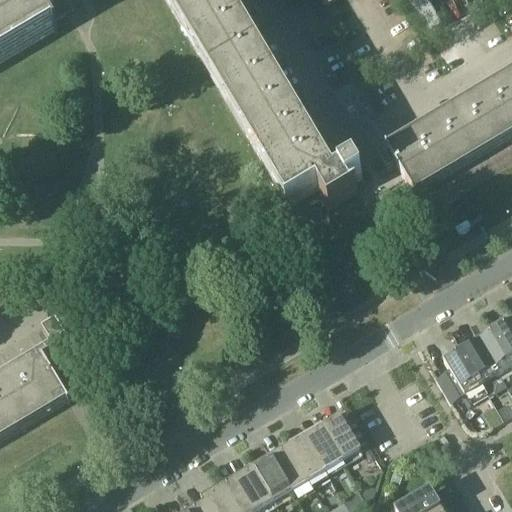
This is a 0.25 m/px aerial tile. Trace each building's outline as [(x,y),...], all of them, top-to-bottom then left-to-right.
[(0,61),(53,30),(56,36),(58,35),(52,25),(67,17),(73,13),(72,11),(65,0),(14,0),(0,8),(0,61)] [(355,169),(331,184),(221,0),(169,0),(293,207),(287,210),(287,212),(319,193),(330,212),(358,195),(354,188),(363,183),(355,169)] [(339,2),(338,0),(319,0),(325,10),(339,2)] [(511,82),(391,155),(387,149),(386,150),(416,201),(417,200),(414,194),(511,135),(511,82)] [(511,324),(497,334),(511,359),(511,324)] [(44,337),(56,357),(69,348),(57,328),(44,337)] [(511,359),(497,334),(480,344),(501,380),(511,373),(511,359)] [(501,380),(480,344),(462,355),(483,390),(501,380)] [(483,390),(462,355),(444,366),(466,401),(483,390)] [(0,441),(66,402),(69,408),(70,407),(43,363),(0,388),(0,441)] [(511,421),(511,410),(510,407),(497,414),(505,426),(511,421)] [(340,420),(322,431),(344,466),(368,451),(350,420),(343,424),(340,420)] [(344,466),(322,431),(305,441),(327,476),(344,466)] [(327,476),(305,441),(289,450),(311,486),(327,476)] [(289,450),(272,461),(293,496),(311,486),(289,450)] [(272,461),(256,471),(277,506),(293,496),(272,461)] [(405,472),(396,469),(390,485),(399,488),(405,472)] [(256,471),(238,481),(256,511),(267,511),(277,506),(256,471)] [(256,511),(238,481),(221,492),(232,511),(256,511)] [(376,499),(377,495),(373,488),(361,495),(367,505),(376,499)] [(232,511),(221,492),(203,503),(205,507),(208,511),(232,511)] [(440,511),(431,496),(404,511),(440,511)]
